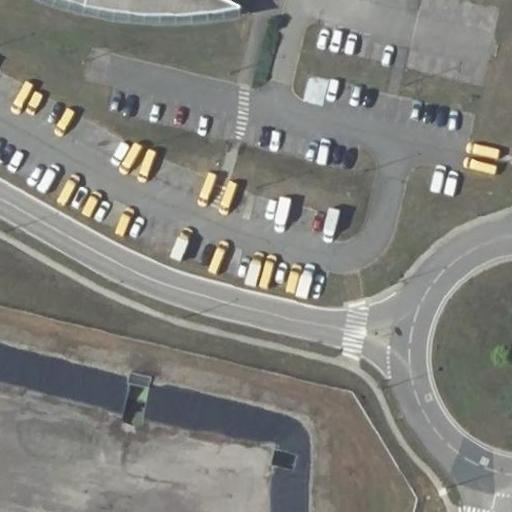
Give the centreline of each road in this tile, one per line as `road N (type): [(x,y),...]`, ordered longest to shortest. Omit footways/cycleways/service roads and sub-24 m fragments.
road 1 (unclassified): [(0,198),(110,260),(187,291),(409,340)]
road 2 (unclassified): [(409,340),(410,374),(440,436),(499,471)]
road 3 (unclassified): [(511,237),(459,257),(435,280),(409,340)]
